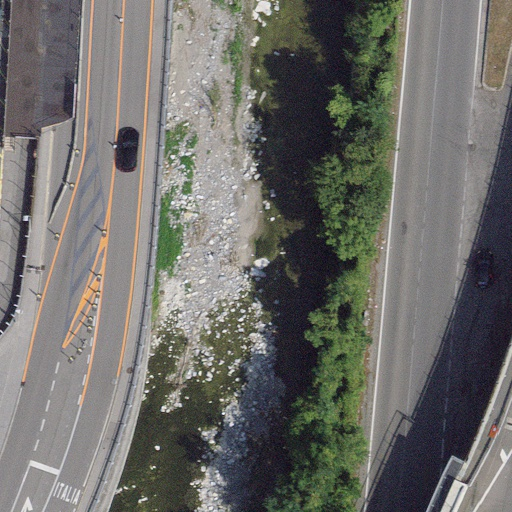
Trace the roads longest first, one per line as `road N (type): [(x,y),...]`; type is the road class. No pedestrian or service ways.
road 1 (tertiary): [(121,0),(98,255),(63,405),(24,511)]
road 2 (tertiary): [(440,0),(396,511)]
